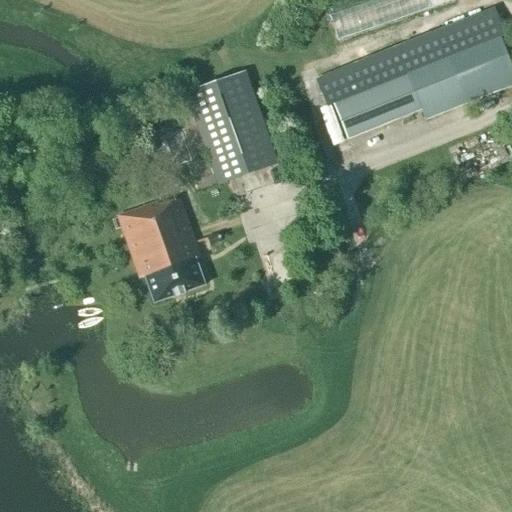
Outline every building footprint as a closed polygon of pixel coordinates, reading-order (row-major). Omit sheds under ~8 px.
[(346,141),(420,111),(424,121),(511,86),(511,75),(498,41),(332,107),(346,141)] [(215,185),(275,162),(240,71),(181,94),(215,185)] [(144,278),(153,305),(173,298),(173,299),(184,295),(183,294),(203,287),(194,261),(199,259),(178,200),(158,208),(157,204),(117,218),(139,280),(144,278)] [(217,235),(206,239),(209,247),(220,243),(217,235)] [(296,294),(293,283),(284,286),(285,287),(269,292),(273,302),(286,298),(296,294)]
